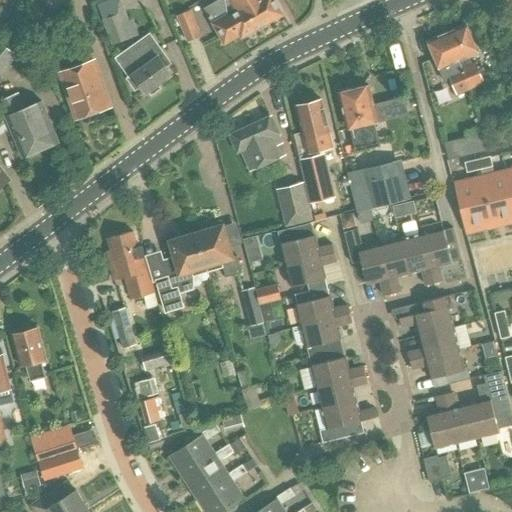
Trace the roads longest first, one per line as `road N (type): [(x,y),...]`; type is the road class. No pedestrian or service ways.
road 1 (tertiary): [(50,226),(262,67),(361,22)]
road 2 (residential): [(151,511),(115,439),(50,226)]
road 3 (residential): [(403,511),(389,488),(410,462),(397,406),(377,381),(364,330)]
